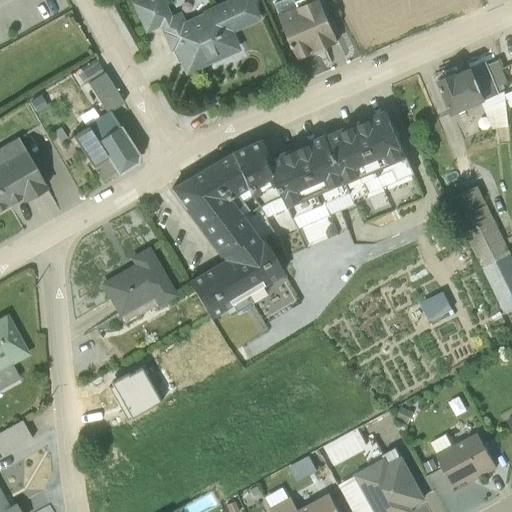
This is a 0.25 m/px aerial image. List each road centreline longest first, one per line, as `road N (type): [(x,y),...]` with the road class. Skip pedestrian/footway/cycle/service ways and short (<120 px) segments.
road 1 (residential): [(175,151),(511,13)]
road 2 (residential): [(80,511),(58,371),(50,228)]
road 3 (unknown): [(509,227),(453,139),(419,51)]
road 4 (residential): [(90,0),(175,151)]
road 5 (residential): [(50,228),(175,151)]
